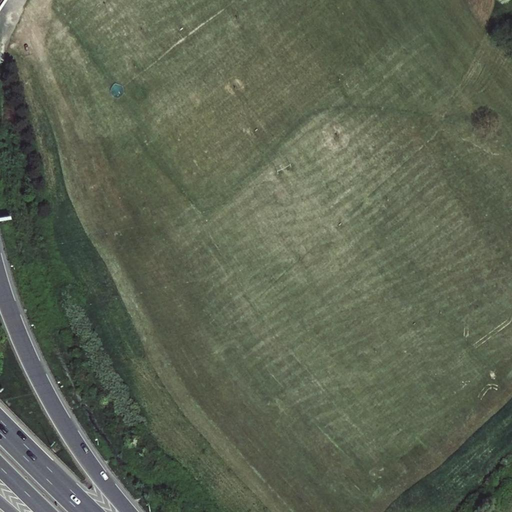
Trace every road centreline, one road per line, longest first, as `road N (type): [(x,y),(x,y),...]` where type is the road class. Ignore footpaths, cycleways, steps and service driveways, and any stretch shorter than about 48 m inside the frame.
road 1 (motorway): [(128,511),(47,395),(0,279)]
road 2 (motorway): [(88,511),(0,424)]
